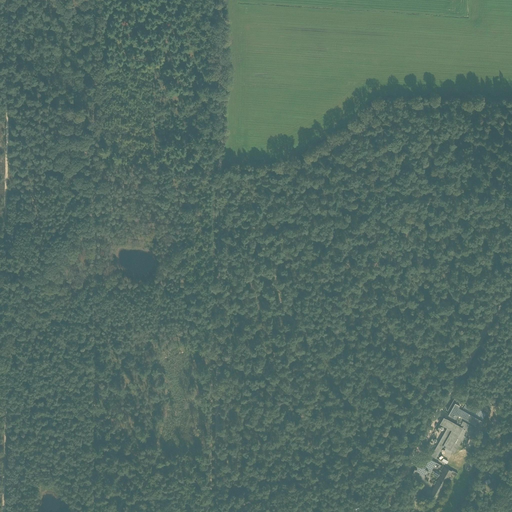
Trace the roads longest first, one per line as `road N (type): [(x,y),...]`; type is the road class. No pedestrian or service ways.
road 1 (track): [(511,137),(404,234),(452,237),(478,226),(487,232),(402,410),(430,426)]
road 2 (track): [(3,511),(4,71)]
road 3 (track): [(215,511),(218,173)]
road 4 (track): [(93,296),(95,0)]
road 5 (track): [(242,506),(272,376),(368,258)]
road 6 (track): [(92,511),(93,296)]
road 7 (unclassified): [(412,462),(511,281)]
road 8 (track): [(218,173),(220,0)]
road 9 (unclassified): [(234,511),(285,487),(352,471)]
